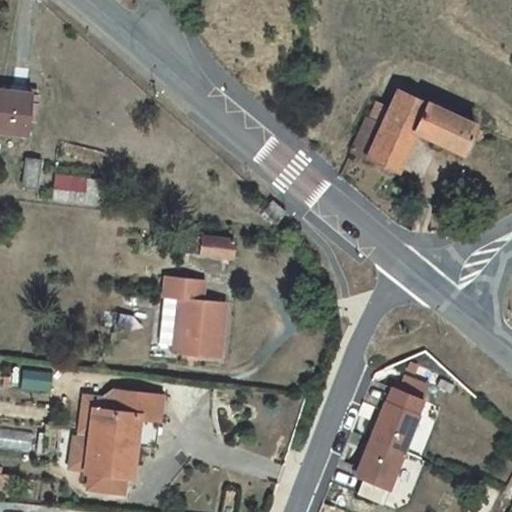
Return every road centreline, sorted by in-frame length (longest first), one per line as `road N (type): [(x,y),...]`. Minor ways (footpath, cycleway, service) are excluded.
road 1 (tertiary): [(166,65),(420,280)]
road 2 (residential): [(315,511),(420,280)]
